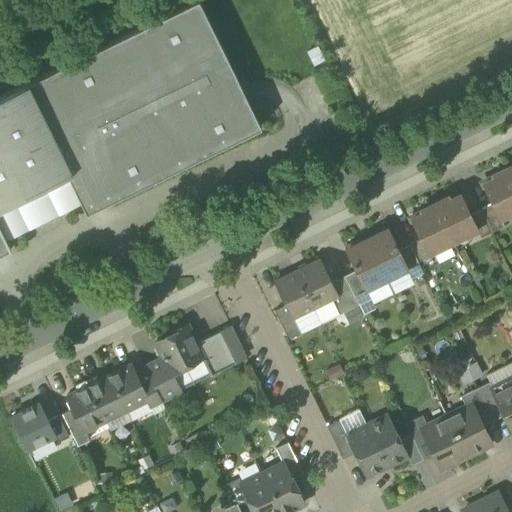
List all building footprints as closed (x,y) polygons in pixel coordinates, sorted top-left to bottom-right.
[(197,0),(23,85),(73,187),(72,187),(81,205),(85,213),(260,128),(197,0)] [(58,194),(72,187),(73,187),(23,85),(0,96),(0,222),(10,217),(15,204),(24,207),(42,198),(45,189),(58,194)] [(499,219),(511,212),(511,182),(505,168),(490,175),(492,178),(482,183),(484,188),(492,205),(499,219)] [(481,190),(484,188),(482,183),(492,178),(490,175),(477,181),(481,190)] [(0,222),(0,230),(5,242),(81,205),(72,187),(58,194),(45,189),(42,198),(24,207),(15,204),(10,217),(0,222)] [(461,190),(448,196),(449,199),(459,194),(461,199),(464,198),(461,190)] [(448,196),(433,203),(452,242),(476,230),(470,216),(461,199),(459,194),(449,199),(448,196)] [(428,254),(452,242),(433,203),(419,210),(420,213),(410,218),(413,224),(420,239),(428,254)] [(492,205),(481,210),(492,232),(503,227),(499,219),(492,205)] [(410,225),(413,224),(410,218),(420,213),(419,210),(406,217),(410,225)] [(480,238),(492,232),(481,210),(470,216),(476,230),(480,238)] [(366,239),(385,279),(406,269),(407,268),(398,250),(387,228),(385,230),(384,228),(375,232),(376,234),(366,239)] [(5,242),(0,230),(0,255),(10,251),(5,242)] [(375,232),(355,242),(355,244),(366,239),(376,234),(375,232)] [(364,289),(365,289),(385,279),(366,239),(355,244),(355,242),(346,246),(347,248),(344,250),(355,271),(364,289)] [(420,239),(409,244),(419,266),(431,261),(428,254),(420,239)] [(423,273),(419,266),(409,244),(398,250),(407,268),(406,269),(411,279),(423,273)] [(294,271),(312,307),(331,298),(337,295),(331,282),(320,259),(294,271)] [(411,279),(406,269),(385,279),(392,293),(413,283),(411,279)] [(292,317),(312,307),(294,271),(273,282),(284,305),(291,318),(292,317)] [(355,271),(344,276),(358,305),(370,299),(365,289),(364,289),(355,271)] [(339,314),(358,305),(344,276),(331,282),(337,295),(331,298),(339,314)] [(392,293),(385,279),(365,289),(370,299),(374,302),(392,293)] [(339,314),(331,298),(312,307),(320,323),(339,314)] [(276,316),(288,339),(300,333),(292,317),(291,318),(284,305),(274,311),(276,316)] [(162,358),(170,374),(171,373),(201,358),(202,357),(195,343),(186,325),(183,326),(169,333),(170,335),(155,343),(162,358)] [(230,325),(220,330),(236,363),(245,358),(230,325)] [(210,376),(236,363),(220,330),(195,343),(202,357),(201,358),(210,376)] [(144,367),(146,372),(160,400),(164,398),(180,390),(171,373),(170,374),(162,358),(144,367)] [(171,373),(180,390),(210,376),(201,358),(171,373)] [(476,360),(457,370),(463,383),(483,373),(476,360)] [(489,382),(492,389),(511,379),(511,362),(486,376),(489,382)] [(107,374),(108,376),(125,410),(145,400),(146,399),(136,377),(130,365),(120,370),(120,368),(107,374)] [(148,406),(160,400),(146,372),(136,377),(146,399),(145,400),(148,406)] [(104,420),(125,410),(108,376),(100,380),(99,378),(97,379),(87,385),(104,420)] [(511,379),(492,389),(491,390),(503,415),(511,433),(511,379)] [(489,382),(476,388),(492,421),(503,415),(491,390),(492,389),(489,382)] [(83,431),(104,420),(87,385),(75,391),(75,392),(66,396),(72,409),(83,431)] [(482,426),(492,421),(476,388),(460,396),(465,407),(471,404),(482,426)] [(145,400),(125,410),(131,422),(152,412),(148,406),(145,400)] [(47,421),(39,404),(10,418),(26,450),(36,445),(51,437),(55,436),(47,421)] [(465,407),(446,417),(465,456),(490,444),(482,426),(471,404),(465,407)] [(61,414),(77,446),(88,441),(83,431),(72,409),(61,414)] [(125,410),(104,420),(110,432),(131,422),(125,410)] [(387,414),(366,425),(386,466),(406,456),(407,456),(400,440),(387,414)] [(69,437),(58,416),(47,421),(55,436),(58,442),(69,437)] [(405,424),(410,435),(421,456),(431,451),(421,429),(426,426),(421,416),(405,424)] [(440,469),(465,456),(446,417),(426,426),(421,429),(431,451),(440,469)] [(326,426),(342,459),(353,453),(345,435),(346,435),(339,420),(326,426)] [(365,477),(386,466),(366,425),(346,435),(345,435),(353,453),(365,477)] [(421,456),(410,435),(400,440),(407,456),(406,456),(411,465),(422,460),(421,456)] [(51,437),(36,445),(40,454),(56,446),(51,437)] [(283,463),(291,479),(301,473),(287,443),(276,449),(283,463)] [(283,463),(261,473),(280,511),(290,511),(292,511),(292,510),(303,504),(291,479),(283,463)] [(280,511),(261,473),(241,483),(240,484),(248,500),(253,511),(280,511)] [(226,484),(236,504),(237,505),(248,500),(240,484),(241,483),(238,478),(226,484)] [(461,511),(506,511),(506,510),(498,494),(461,511)]
